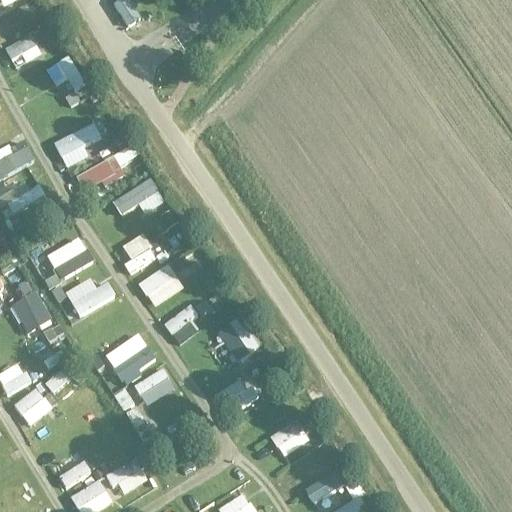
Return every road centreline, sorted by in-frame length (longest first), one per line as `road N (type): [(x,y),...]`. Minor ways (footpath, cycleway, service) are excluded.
road 1 (unclassified): [(423,511),(127,65)]
road 2 (unknown): [(336,378),(230,456)]
